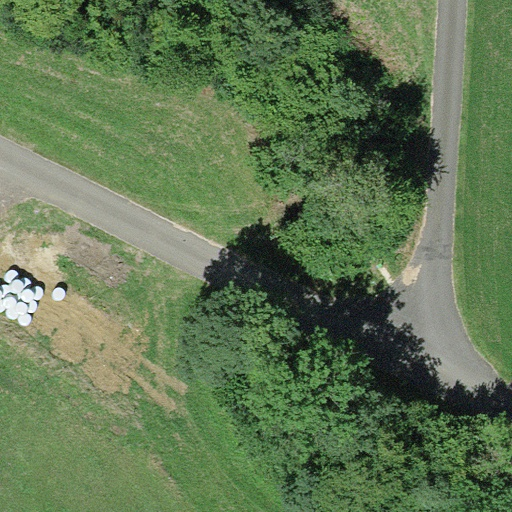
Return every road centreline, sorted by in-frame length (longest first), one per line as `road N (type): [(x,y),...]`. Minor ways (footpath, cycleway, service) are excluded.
road 1 (track): [(0,164),(511,414)]
road 2 (track): [(445,0),(414,368)]
